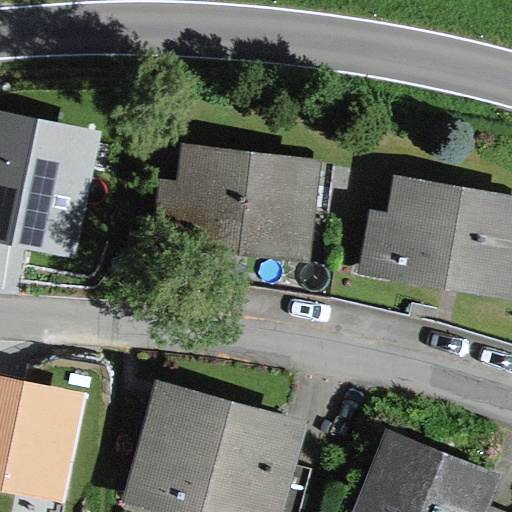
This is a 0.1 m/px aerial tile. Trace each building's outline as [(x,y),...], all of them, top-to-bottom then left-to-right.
[(170,196),(166,229),(299,245),(307,172),(191,158),(193,162),(189,196),(167,193),(170,196)] [(379,223),(373,259),(505,281),(511,240),(511,209),(405,190),(399,227),(379,223)] [(0,487),(74,497),(89,383),(0,370),(0,487)] [(170,402),(146,488),(234,511),(300,511),(310,476),(276,467),(285,433),(170,402)] [(481,483),(396,449),(370,511),(486,511),(472,506),(481,483)]
